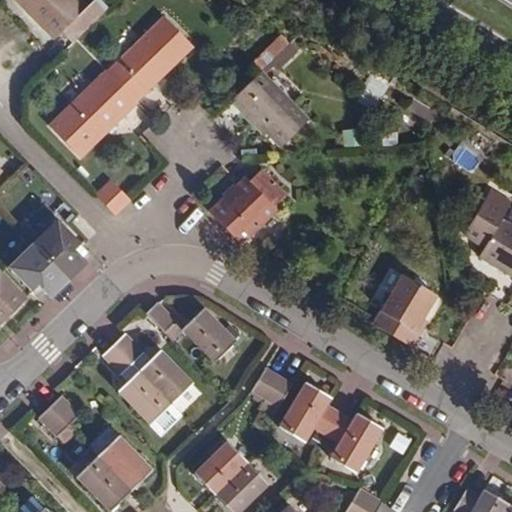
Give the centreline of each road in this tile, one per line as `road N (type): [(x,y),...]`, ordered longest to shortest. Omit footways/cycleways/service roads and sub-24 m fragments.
road 1 (residential): [(0,386),(123,273),(159,261),(214,275),(469,425)]
road 2 (secondary): [(400,0),(511,67)]
